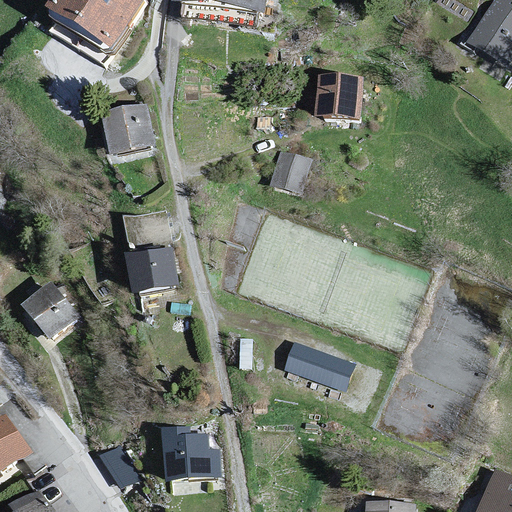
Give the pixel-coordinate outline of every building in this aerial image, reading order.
[(160,0),(80,0),(69,21),(131,54),(160,0)] [(198,0),(196,18),(290,29),(293,0),(198,0)] [(511,70),(511,0),(499,0),(474,52),(511,70)] [(379,131),(375,86),(331,89),(334,135),(379,131)] [(173,155),(161,112),(118,124),(129,167),(173,155)] [(310,201),(316,161),(281,155),(275,195),(310,201)] [(169,211),(133,221),(141,254),(177,245),(169,211)] [(150,309),(192,300),(183,256),(140,265),(150,309)] [(84,324),(59,292),(33,312),(59,344),(84,324)] [(297,344),(287,376),(350,395),(360,363),(297,344)] [(37,458),(11,423),(0,431),(0,473),(5,481),(37,458)] [(198,443),(197,434),(174,436),(178,488),(228,484),(225,456),(215,457),(214,442),(198,443)] [(511,511),(511,486),(507,484),(495,511),(511,511)] [(56,511),(45,498),(28,511),(56,511)]
